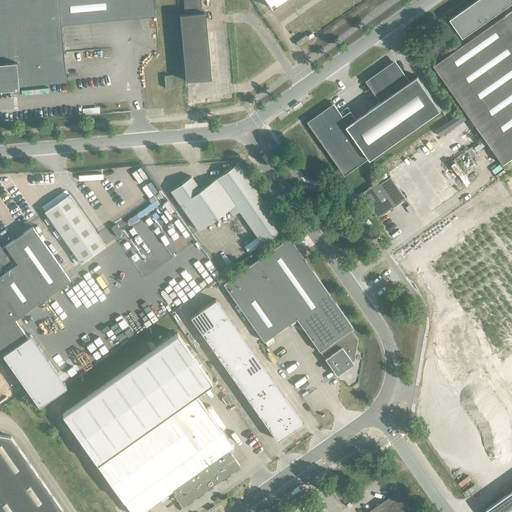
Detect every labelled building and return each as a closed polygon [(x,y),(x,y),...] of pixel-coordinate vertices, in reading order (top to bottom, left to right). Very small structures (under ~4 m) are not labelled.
[(0,0),(0,86),(66,81),(61,24),(155,16),(153,0),(0,0)] [(183,0),(185,14),(179,14),(185,81),(211,79),(207,32),(205,32),(204,19),(202,19),(200,0),(183,0)] [(265,0),(272,9),(285,0),(265,0)] [(504,164),(511,158),(511,17),(508,13),(506,14),(503,9),(505,8),(505,7),(509,4),(511,7),(511,5),(511,0),(477,0),(450,19),(463,37),(466,35),(469,40),(434,65),(504,164)] [(296,42),(299,46),(308,39),(305,35),(296,42)] [(334,106),(310,122),(346,173),(369,156),(371,159),(442,110),(418,76),(408,83),(394,63),(375,77),(373,88),(383,101),(356,120),(355,119),(344,117),(343,118),(334,106)] [(171,75),(164,76),(165,88),(172,88),(171,75)] [(434,140),(387,173),(390,177),(377,186),(376,183),(360,194),(378,219),(405,199),(420,220),(467,187),(434,140)] [(198,230),(228,209),(233,215),(239,211),(262,243),(283,229),(237,163),(200,189),(191,176),(170,191),(198,230)] [(81,263),(105,245),(69,194),(45,212),(81,263)] [(0,246),(0,349),(39,405),(67,386),(18,317),(70,280),(32,226),(5,246),(7,249),(4,252),(0,246)] [(289,237),(223,284),(263,342),(296,319),(336,376),(353,364),(352,362),(354,360),(358,339),(351,329),(353,328),(289,237)] [(216,299),(203,308),(190,317),(202,334),(259,415),(277,441),(303,423),(285,398),(227,316),(216,299)] [(62,414),(97,464),(131,511),(140,511),(171,490),(182,506),(239,465),(229,450),(233,447),(195,394),(211,382),(177,333),(62,414)] [(213,409),(210,404),(205,407),(209,412),(213,409)] [(0,511),(63,511),(11,436),(0,434),(0,511)] [(511,511),(511,490),(485,510),(486,511),(511,511)] [(412,511),(411,510),(397,491),(379,504),(375,506),(375,507),(367,511),(412,511)]
